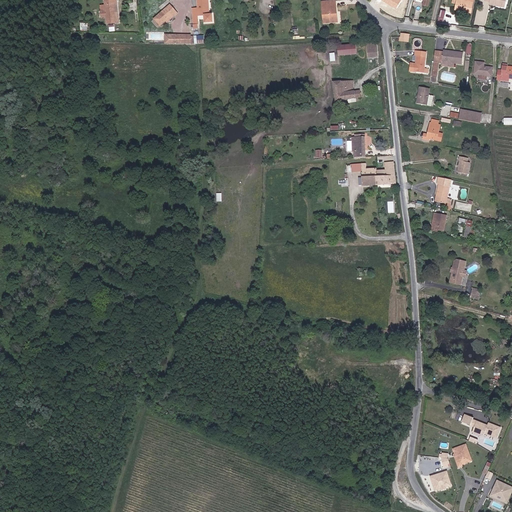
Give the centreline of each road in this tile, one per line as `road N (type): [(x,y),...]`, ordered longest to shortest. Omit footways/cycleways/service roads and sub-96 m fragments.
road 1 (unclassified): [(387,24),(420,382)]
road 2 (unclassified): [(420,382),(412,470),(445,511)]
road 3 (unclassified): [(511,42),(387,24)]
